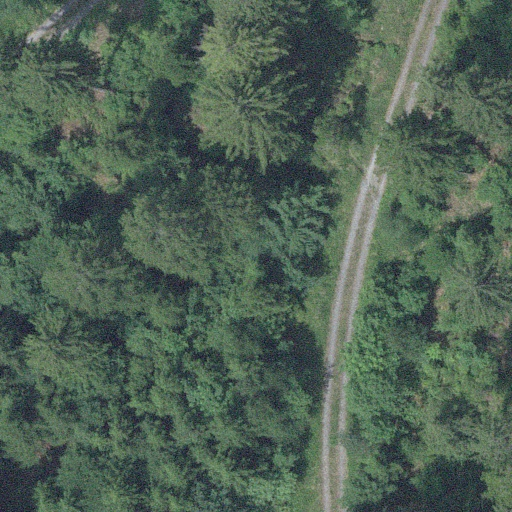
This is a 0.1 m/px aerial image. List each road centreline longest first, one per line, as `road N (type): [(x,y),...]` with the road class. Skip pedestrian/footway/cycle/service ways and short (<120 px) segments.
road 1 (track): [(437,0),(346,298),(331,449),(338,511)]
road 2 (track): [(0,77),(95,0)]
